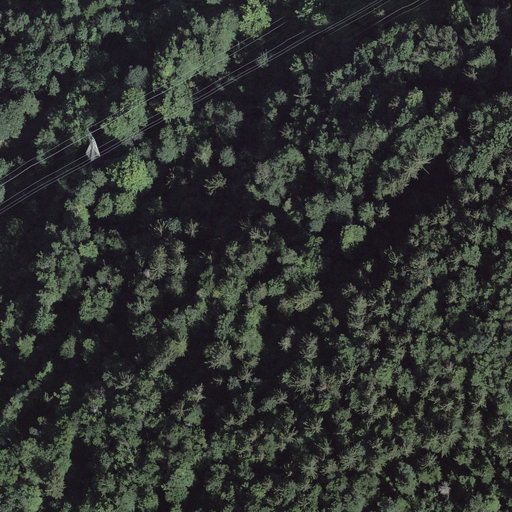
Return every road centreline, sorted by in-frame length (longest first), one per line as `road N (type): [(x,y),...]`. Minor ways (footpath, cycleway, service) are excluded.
road 1 (motorway): [(0,189),(224,234),(511,327)]
road 2 (motorway): [(511,232),(261,154),(0,113)]
road 3 (track): [(0,153),(71,93),(195,20),(260,0)]
